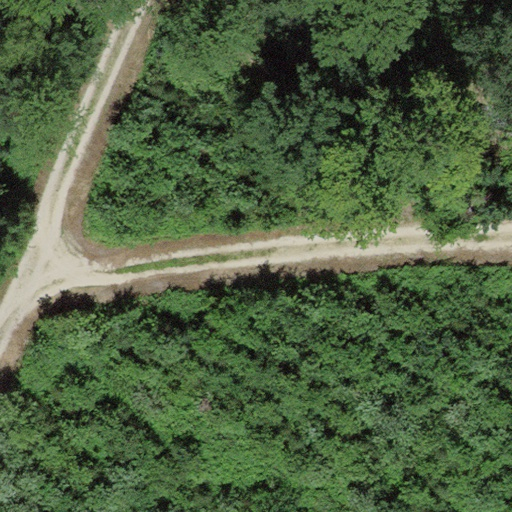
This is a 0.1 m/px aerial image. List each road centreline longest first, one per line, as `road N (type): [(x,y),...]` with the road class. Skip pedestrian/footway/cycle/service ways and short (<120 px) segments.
road 1 (track): [(29,276),(511,222)]
road 2 (track): [(136,0),(0,340)]
